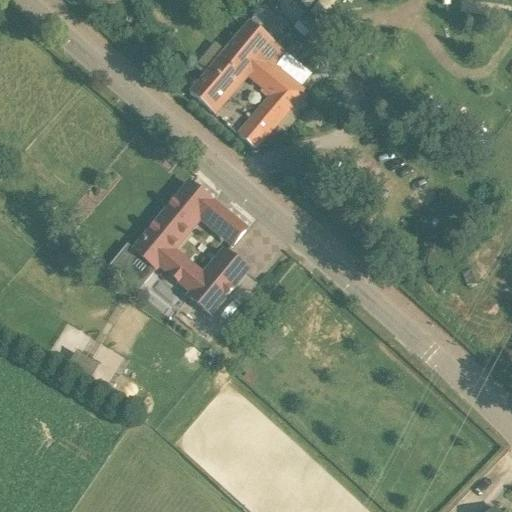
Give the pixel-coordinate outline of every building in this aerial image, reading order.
[(337,24),(353,4),(347,0),(336,0),(326,14),(337,24)] [(266,8),(251,25),(274,44),(288,27),(266,8)] [(303,94),(271,66),(283,52),(274,44),(251,25),(250,24),(189,96),(211,114),(245,74),(272,97),(238,138),(254,151),(303,94)] [(246,233),(222,214),(189,187),(126,264),(147,282),(160,266),(190,290),(184,297),(210,318),(250,270),(222,247),(202,272),(174,249),(199,218),(234,247),(246,233)] [(253,348),(255,349),(267,360),(283,341),(270,331),(269,329),(253,348)]
